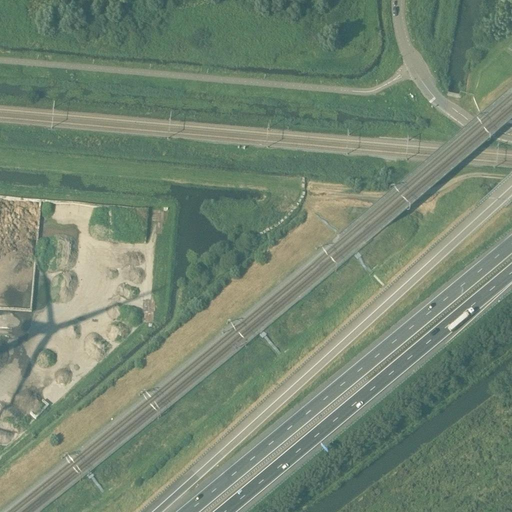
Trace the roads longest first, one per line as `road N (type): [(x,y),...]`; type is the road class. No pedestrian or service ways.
road 1 (motorway): [(511,191),(157,511)]
road 2 (motorway): [(511,244),(188,511)]
road 3 (motorway): [(225,511),(511,273)]
road 4 (unclassified): [(511,173),(470,169),(421,188),(304,188)]
road 5 (unclassified): [(511,136),(434,99),(399,31),(398,0)]
